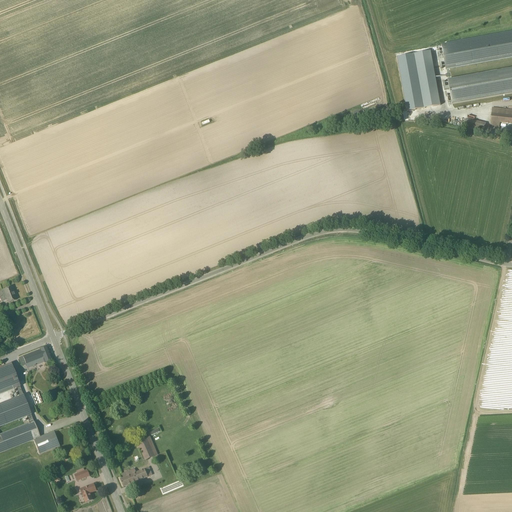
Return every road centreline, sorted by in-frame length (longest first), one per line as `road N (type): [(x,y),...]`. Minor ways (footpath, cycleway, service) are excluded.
road 1 (unclassified): [(52,337),(331,229),(364,228),(509,265)]
road 2 (track): [(509,265),(454,511)]
road 3 (secondary): [(120,511),(52,337)]
road 4 (secondary): [(52,337),(0,203)]
